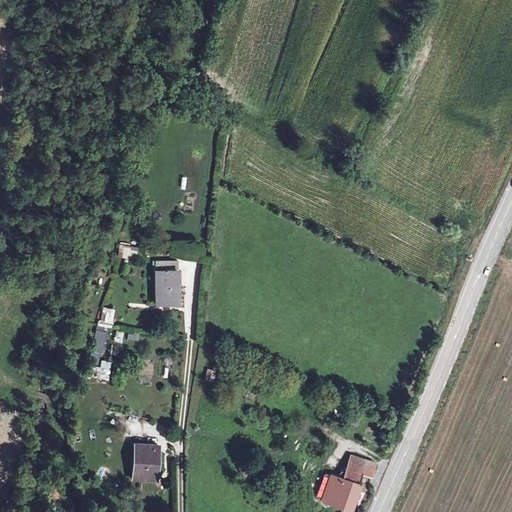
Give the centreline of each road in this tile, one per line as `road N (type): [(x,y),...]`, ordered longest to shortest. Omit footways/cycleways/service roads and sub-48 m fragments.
road 1 (tertiary): [(383,511),(511,204)]
road 2 (residential): [(190,341),(181,511)]
